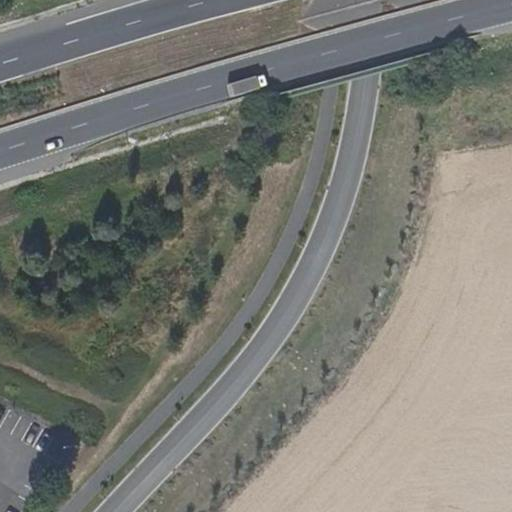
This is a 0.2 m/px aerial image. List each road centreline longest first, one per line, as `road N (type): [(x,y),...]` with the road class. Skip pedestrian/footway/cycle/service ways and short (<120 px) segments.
road 1 (tertiary): [(378,0),(355,164),(316,262),(251,369),(112,511)]
road 2 (trunk): [(0,151),(511,6)]
road 3 (trunk): [(220,0),(0,64)]
